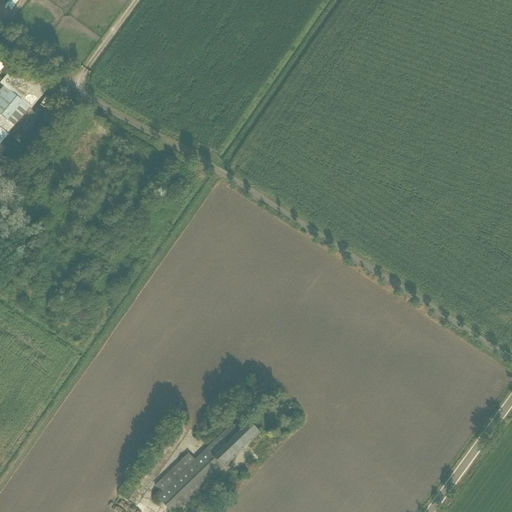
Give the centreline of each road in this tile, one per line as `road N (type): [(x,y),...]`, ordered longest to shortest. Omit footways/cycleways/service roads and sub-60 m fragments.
road 1 (unclassified): [(511,358),(234,181),(0,45)]
road 2 (unclassified): [(433,511),(511,403)]
